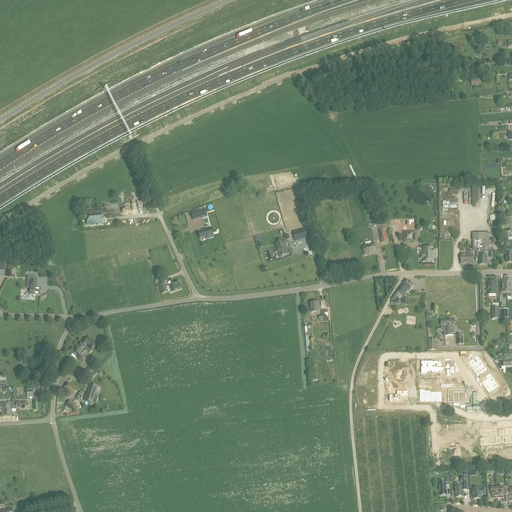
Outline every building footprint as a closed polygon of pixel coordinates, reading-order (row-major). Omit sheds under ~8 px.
[(216,50),(229,47),(228,42),(215,46),(216,50)] [(101,211),(102,215),(119,213),(118,203),(104,205),(105,210),(101,211)] [(102,215),(101,211),(86,212),(87,225),(102,224),(102,215)] [(201,211),(191,214),(193,220),(202,218),(201,211)] [(206,231),(198,233),(200,239),(206,237),(206,239),(213,237),(210,228),(206,230),(206,231)] [(295,241),(301,239),(309,237),(307,228),(293,232),(294,236),(295,241)] [(385,230),(379,232),(382,243),(387,241),(385,230)] [(404,243),(415,243),(415,231),(404,232),(404,243)] [(489,241),(488,234),(488,233),(472,234),(473,250),(483,250),(482,241),(489,241)] [(491,234),(488,234),(489,241),(482,241),(483,250),(487,250),(491,250),(491,239),(492,239),(491,234)] [(282,256),(288,254),(286,247),(287,246),(285,242),(276,244),(278,251),(280,251),(282,256)] [(363,247),(365,255),(376,253),(374,244),(363,247)] [(423,262),(433,262),(433,256),(437,256),(437,249),(433,249),(433,248),(425,248),(425,254),(421,254),(421,258),(423,258),(423,262)] [(473,251),(467,251),(467,255),(461,255),(461,264),(473,264),(473,255),(473,251)] [(476,256),(479,256),(480,265),(486,265),(486,255),(481,255),(481,251),(476,252),(476,256)] [(167,292),(166,287),(164,283),(161,284),(159,279),(156,280),(158,285),(161,294),(168,292),(167,292)] [(30,292),(30,295),(40,295),(40,289),(36,288),(36,285),(37,281),(35,281),(29,280),(29,285),(28,288),(28,292),(30,292)] [(411,283),(410,282),(406,280),(403,284),(404,284),(397,292),(398,293),(395,295),(399,299),(402,296),(404,298),(410,290),(411,290),(414,286),(411,283)] [(171,285),(168,286),(171,292),(174,291),(181,289),(178,282),(171,284),(171,285)] [(496,282),(488,282),(488,295),(496,294),(496,282)] [(319,312),(319,310),(318,302),(310,303),(311,313),(313,312),(319,312)] [(500,319),(499,307),(492,307),(492,308),(491,319),(500,319)] [(327,309),(319,310),(319,312),(319,313),(318,313),(319,320),(328,319),(327,309)] [(500,318),(509,318),(508,309),(500,309),(500,318)] [(78,354),(84,348),(86,346),(91,350),(92,349),(93,349),(93,348),(96,345),(88,338),(84,343),(82,342),(74,351),(78,354)] [(429,351),(437,350),(436,340),(428,340),(429,351)] [(84,353),(88,357),(92,353),(88,349),(84,353)] [(471,368),(479,362),(476,357),(467,363),(471,368)] [(471,368),(474,372),(482,366),(479,362),(471,368)] [(474,372),(477,377),(486,371),(482,366),(474,372)] [(481,383),(485,388),(493,382),(490,377),(481,383)] [(63,390),(73,397),(74,396),(78,390),(69,382),(63,390)] [(485,388),(489,394),(497,388),(493,382),(485,388)] [(89,390),(88,393),(94,395),(97,396),(94,395),(97,387),(90,384),(88,390),(89,390)] [(389,395),(389,402),(405,402),(401,402),(401,397),(408,397),(408,391),(397,391),(397,395),(389,395)] [(97,396),(94,395),(88,393),(87,395),(86,395),(84,401),(92,403),(94,395),(97,396)] [(12,400),(12,403),(12,406),(16,406),(16,409),(24,409),(24,406),(28,406),(28,402),(16,403),(16,400),(12,400)] [(75,405),(70,401),(68,404),(66,406),(72,410),(73,408),(75,405)] [(12,406),(12,403),(0,403),(1,407),(0,407),(0,411),(1,412),(1,416),(12,416),(11,411),(11,409),(16,409),(16,406),(12,406)] [(451,429),(440,430),(440,438),(449,437),(449,439),(457,439),(457,434),(451,434),(451,429)] [(506,441),(511,440),(511,437),(511,429),(505,429),(506,437),(503,437),(503,443),(506,443),(506,441)] [(484,442),(491,442),(490,430),(484,431),(484,439),(481,439),(481,445),(485,445),(484,442)] [(496,430),(490,430),(491,442),(497,441),(497,444),(500,444),(500,438),(497,438),(496,430)] [(449,446),(441,447),(442,447),(442,454),(454,453),(453,453),(453,448),(460,447),(460,442),(449,442),(449,446)] [(460,483),(457,483),(455,483),(455,485),(455,487),(455,491),(454,492),(456,493),(456,497),(464,497),(463,490),(468,490),(468,483),(468,478),(460,479),(460,483)] [(447,496),(446,486),(449,485),(449,479),(446,479),(446,483),(439,484),(439,487),(438,487),(439,492),(440,492),(440,496),(447,496)] [(497,488),(497,498),(503,498),(504,501),(507,501),(506,486),(503,487),(503,488),(497,488)] [(491,499),(497,498),(497,488),(491,489),(491,487),(487,488),(487,494),(491,494),(491,499)] [(480,489),(473,489),(474,499),(480,499),(480,495),(485,495),(485,489),(480,489)]
